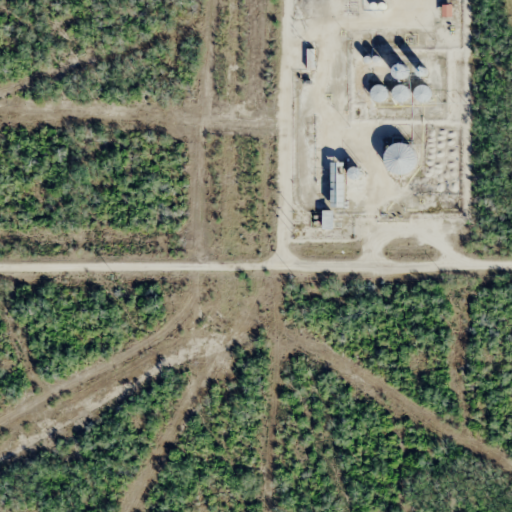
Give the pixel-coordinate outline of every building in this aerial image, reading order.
[(450,15),(450,6),(442,6),(442,15),(450,15)] [(377,98),(385,89),(378,83),(371,92),(377,98)] [(420,101),(430,98),(426,84),(416,87),(420,101)] [(390,173),(413,173),(413,143),(390,143),(390,173)] [(332,207),(345,207),(345,161),(332,161),(332,207)] [(334,228),(334,210),(324,210),(324,228),(334,228)]
